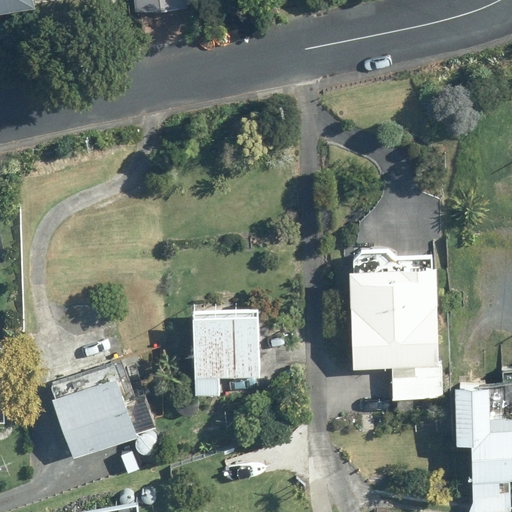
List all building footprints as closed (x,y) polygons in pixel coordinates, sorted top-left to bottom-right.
[(39,0),(0,0),(0,12),(40,6),(39,0)] [(139,0),(140,11),(190,8),(189,0),(139,0)] [(443,359),(442,266),(357,266),(358,366),(396,366),(396,396),(447,395),(447,358),(443,359)] [(266,312),(199,313),(200,390),(225,390),(224,371),(267,372),(266,312)] [(124,375),(59,397),(78,456),(144,434),(124,375)] [(463,383),(462,442),(477,442),(477,500),(472,510),(511,510),(511,428),(497,428),(497,383),(463,383)] [(92,455),(95,467),(110,463),(107,451),(92,455)]
